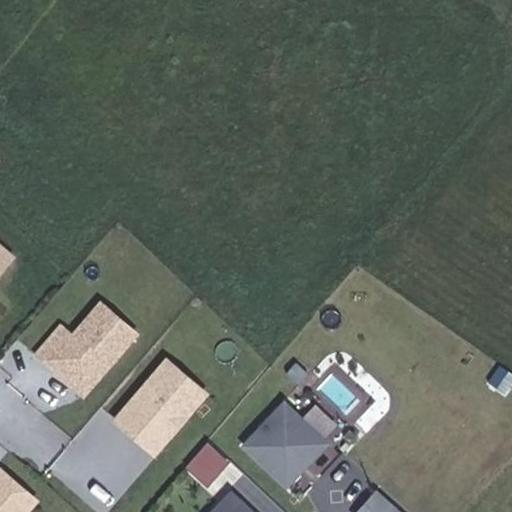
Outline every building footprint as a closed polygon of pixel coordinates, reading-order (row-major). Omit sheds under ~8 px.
[(0,281),(26,251),(0,228),(0,281)] [(109,366),(125,348),(132,353),(155,328),(119,297),(90,330),(77,318),(51,347),(64,358),(69,352),(89,370),(109,366)] [(99,389),(132,353),(125,348),(109,366),(89,370),(69,352),(64,358),(99,389)] [(192,403),(181,393),(200,371),(178,350),(127,406),(150,427),(154,422),(166,433),(192,403)] [(192,403),(212,381),(200,371),(181,393),(192,403)] [(296,467),(338,424),(295,383),(253,427),(296,467)] [(209,438),(187,464),(210,483),(232,457),(209,438)] [(17,511),(30,498),(42,484),(7,454),(0,461),(0,511),(17,511)] [(265,511),(233,481),(202,511),(265,511)] [(418,511),(423,508),(400,488),(378,511),(418,511)] [(36,511),(41,507),(30,498),(17,511),(36,511)]
